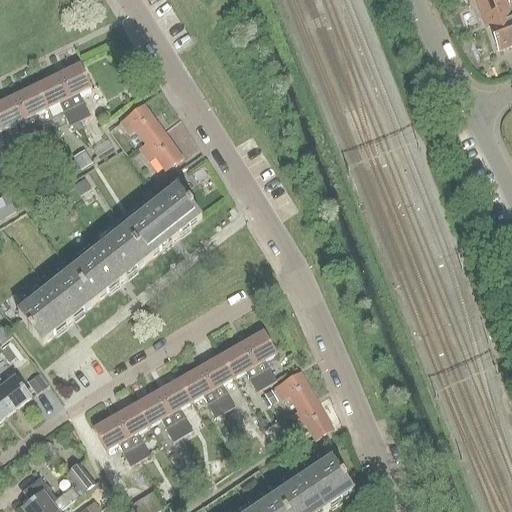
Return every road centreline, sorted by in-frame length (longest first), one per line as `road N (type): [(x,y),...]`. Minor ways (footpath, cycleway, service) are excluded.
road 1 (residential): [(0,466),(297,277)]
road 2 (residential): [(297,277),(124,0)]
road 3 (residential): [(395,511),(297,277)]
road 4 (residential): [(467,112),(414,0)]
